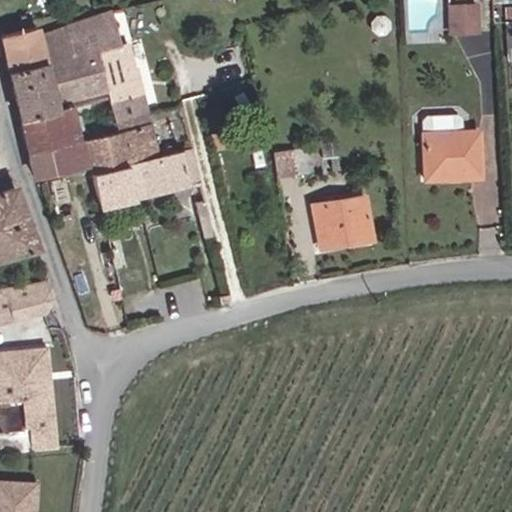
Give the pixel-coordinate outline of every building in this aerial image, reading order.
[(475,3),(450,6),(451,30),(478,29),(475,3)] [(118,43),(110,18),(108,14),(65,29),(70,56),(43,62),(53,103),(105,90),(105,95),(107,105),(111,121),(76,130),(72,113),(69,103),(54,107),(55,113),(20,121),(34,177),(88,163),(91,173),(154,158),(156,157),(134,70),(132,70),(124,41),(118,43)] [(0,38),(0,45),(6,70),(43,62),(70,56),(65,29),(37,38),(34,30),(0,38)] [(43,62),(6,70),(20,121),(55,113),(54,107),(53,103),(43,62)] [(107,105),(105,95),(69,103),(72,113),(107,105)] [(426,186),(482,183),(481,136),(426,139),(426,186)] [(154,158),(91,173),(99,209),(198,183),(190,149),(156,157),(154,158)] [(310,149),(271,152),(274,177),(312,173),(310,149)] [(0,261),(37,251),(14,188),(0,192),(0,261)] [(321,254),(375,244),(367,203),(315,211),(321,254)] [(0,288),(0,326),(14,324),(14,320),(45,312),(53,301),(47,281),(0,288)] [(56,450),(50,381),(47,349),(0,353),(0,404),(18,403),(20,432),(0,434),(0,454),(27,452),(56,450)] [(0,511),(32,511),(34,485),(0,483),(0,511)]
